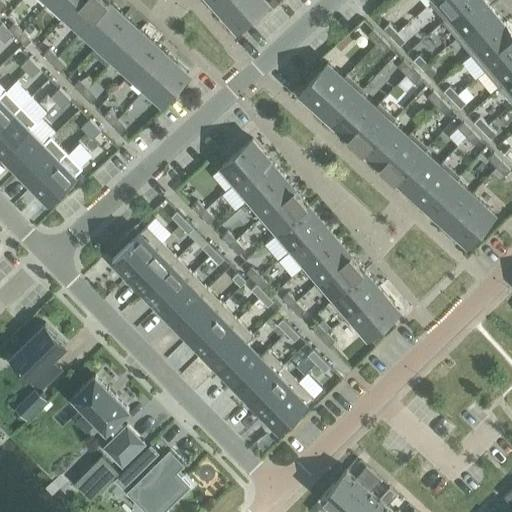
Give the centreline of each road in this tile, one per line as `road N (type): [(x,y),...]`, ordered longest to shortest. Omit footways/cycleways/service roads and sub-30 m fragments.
road 1 (residential): [(49,257),(278,490),(468,311),(511,259)]
road 2 (residential): [(49,257),(331,0)]
